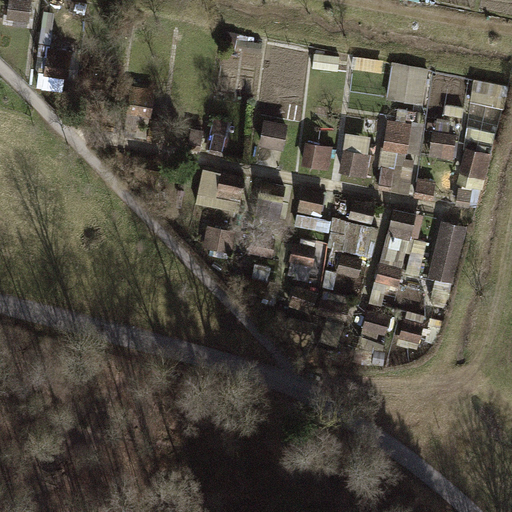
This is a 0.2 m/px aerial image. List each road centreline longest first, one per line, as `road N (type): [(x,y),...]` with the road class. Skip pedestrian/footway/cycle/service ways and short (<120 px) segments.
road 1 (unclassified): [(0,305),(297,388),(398,449),(471,511)]
road 2 (track): [(0,66),(277,351),(297,388)]
road 3 (track): [(511,32),(336,0)]
